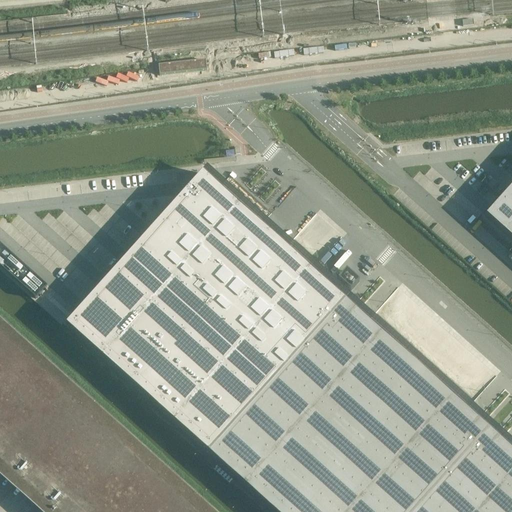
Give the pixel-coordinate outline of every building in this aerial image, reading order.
[(207,69),(206,60),(158,65),(159,76),(168,75),(207,71),(207,69)] [(202,174),(66,325),(209,454),(345,303),(346,302),(202,174)] [(511,241),(511,187),(485,217),(511,241)] [(22,232),(31,240),(23,248),(31,255),(33,252),(40,258),(54,243),(31,222),(22,232)] [(0,267),(36,299),(40,294),(47,287),(0,245),(0,267)] [(58,245),(49,255),(75,279),(84,270),(58,245)] [(411,290),(409,292),(418,301),(414,304),(424,315),(429,310),(411,290)] [(345,303),(209,454),(272,511),(415,511),(488,431),(345,303)] [(213,511),(0,320),(0,463),(54,511),(213,511)] [(511,511),(511,452),(488,431),(415,511),(511,511)]
